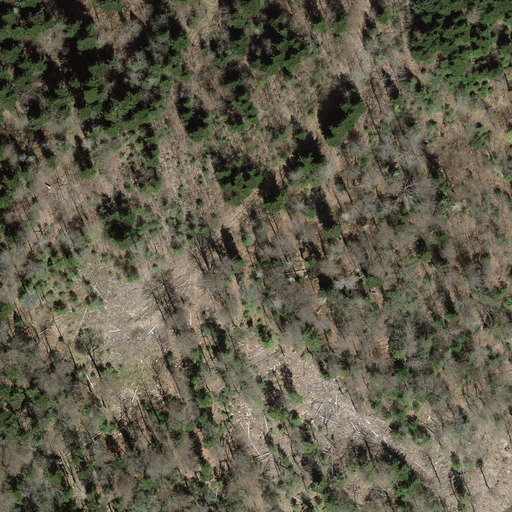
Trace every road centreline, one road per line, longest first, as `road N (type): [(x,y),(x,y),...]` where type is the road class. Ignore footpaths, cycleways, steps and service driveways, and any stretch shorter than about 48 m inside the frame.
road 1 (track): [(370,0),(340,92),(297,157),(147,307)]
road 2 (track): [(0,228),(31,193),(103,141),(171,107),(189,38),(229,0)]
